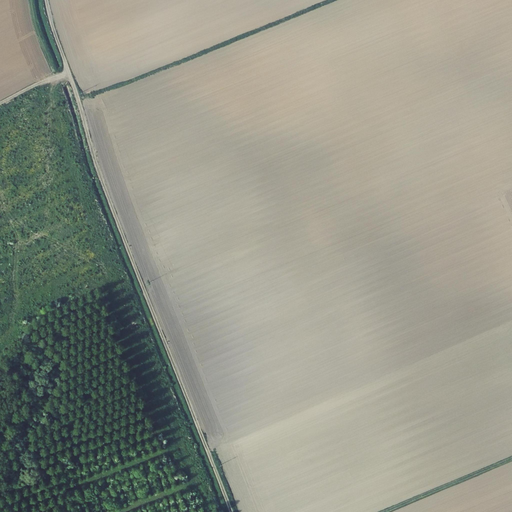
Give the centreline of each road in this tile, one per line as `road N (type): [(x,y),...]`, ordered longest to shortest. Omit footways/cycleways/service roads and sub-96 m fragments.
road 1 (track): [(68,72),(114,214),(231,511)]
road 2 (track): [(384,511),(511,458)]
